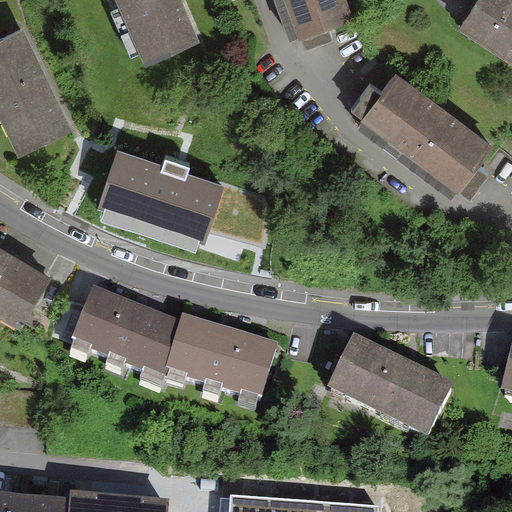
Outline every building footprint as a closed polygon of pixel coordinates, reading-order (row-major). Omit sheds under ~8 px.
[(201,34),(187,0),(120,0),(144,57),(201,34)] [(277,0),(290,31),(346,10),(341,0),(277,0)] [(511,0),(470,0),(452,28),(511,66),(511,0)] [(74,122),(27,22),(0,34),(0,110),(17,148),(74,122)] [(457,186),(489,142),(390,70),(357,114),(457,186)] [(207,234),(227,178),(121,140),(101,196),(207,234)] [(0,306),(23,321),(54,271),(0,238),(0,306)] [(184,322),(96,287),(71,342),(165,379),(184,322)] [(281,344),(187,316),(169,371),(265,401),(281,344)] [(427,435),(454,382),(360,335),(333,388),(373,409),(427,435)] [(511,396),(511,358),(501,393),(511,396)] [(0,511),(73,511),(74,502),(0,497),(0,511)] [(377,511),(377,507),(231,498),(230,511),(377,511)] [(74,499),(73,511),(171,511),(172,505),(74,499)]
